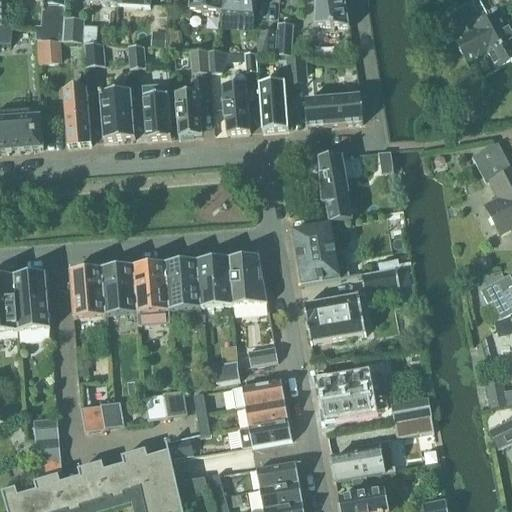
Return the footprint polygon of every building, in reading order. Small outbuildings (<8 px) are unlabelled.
[(66,0),(0,0),(0,28),(3,28),(3,0),(43,0),(41,29),(35,29),(36,44),(64,46),(66,0)] [(119,0),(87,0),(87,7),(119,9),(119,0)] [(151,0),(119,0),(119,9),(151,11),(151,0)] [(223,0),(189,0),(189,1),(192,1),(191,14),(223,16),(223,0)] [(255,0),(223,0),(223,16),(254,18),(255,0)] [(345,0),(317,0),(316,29),(351,31),(345,0)] [(472,3),(442,19),(458,49),(472,42),(477,51),(480,49),(493,74),(511,63),(511,30),(504,15),(484,25),(472,3)] [(85,23),(65,22),(64,46),(84,47),(85,23)] [(294,28),(279,27),(276,59),(293,60),(294,28)] [(13,30),(0,28),(0,48),(12,49),(13,30)] [(181,35),(169,31),(168,52),(180,52),(181,35)] [(166,35),(152,34),(151,50),(165,51),(166,35)] [(276,59),(278,35),(262,34),(254,57),(276,59)] [(61,46),(36,44),(38,68),(62,67),(61,46)] [(105,46),(86,45),(88,67),(107,66),(105,46)] [(146,52),(129,51),(131,74),(147,72),(146,52)] [(209,55),(190,54),(192,77),(210,75),(210,77),(211,77),(209,55)] [(229,57),(209,55),(211,77),(222,76),(229,57)] [(257,58),(245,57),(247,77),(259,76),(257,58)] [(306,61),(287,60),(289,88),(308,87),(306,61)] [(290,133),(286,85),(260,87),(263,135),(290,133)] [(168,88),(144,90),(146,117),(145,117),(145,120),(146,120),(148,144),(172,142),(168,88)] [(248,88),(223,90),(225,124),(227,124),(228,138),(251,136),(248,88)] [(88,92),(64,94),(68,150),(92,148),(88,92)] [(132,94),(100,96),(104,144),(136,142),(132,94)] [(201,96),(177,97),(180,141),(194,140),(194,134),(203,134),(201,96)] [(364,127),(362,99),(306,104),(308,131),(364,127)] [(0,155),(44,152),(42,119),(30,120),(30,121),(0,123),(0,155)] [(486,187),(490,184),(499,202),(485,210),(499,237),(511,230),(511,172),(508,174),(494,147),(471,159),(486,187)] [(390,156),(378,157),(381,173),(392,171),(390,156)] [(327,214),(330,227),(353,223),(348,198),(350,197),(343,159),(319,161),(323,209),(324,214),(327,214)] [(302,288),(350,280),(345,255),(336,256),(330,227),(292,233),(302,288)] [(260,259),(232,262),(236,309),(268,307),(260,259)] [(232,262),(202,264),(206,312),(236,309),(232,262)] [(202,264),(168,267),(172,315),(206,312),(202,264)] [(168,267),(136,269),(139,317),(172,315),(168,267)] [(136,269),(104,272),(108,320),(139,317),(136,269)] [(104,272),(70,275),(74,322),(108,320),(104,272)] [(396,272),(361,278),(364,298),(400,291),(396,272)] [(46,276),(15,279),(19,335),(51,332),(46,276)] [(15,279),(0,280),(0,336),(19,335),(15,279)] [(511,287),(508,280),(481,294),(488,307),(492,305),(502,323),(511,317),(511,343),(511,287)] [(359,299),(304,309),(311,348),(366,338),(359,299)] [(276,350),(248,355),(251,370),(278,365),(276,350)] [(325,361),(314,363),(316,374),(327,372),(325,361)] [(218,389),(241,385),(238,366),(215,370),(218,389)] [(366,379),(319,387),(325,423),(341,420),(341,421),(357,418),(356,417),(372,414),(366,379)] [(281,383),(232,392),(235,412),(246,410),(285,403),(281,383)] [(204,394),(195,395),(199,415),(208,413),(204,394)] [(184,395),(164,398),(168,422),(188,419),(184,395)] [(164,398),(145,402),(149,425),(168,422),(164,398)] [(428,401),(391,408),(394,425),(431,418),(428,401)] [(285,403),(246,410),(249,430),(289,423),(285,403)] [(121,406),(101,409),(105,433),(125,430),(121,406)] [(101,409),(82,413),(86,436),(105,433),(101,409)] [(208,413),(199,415),(202,433),(212,432),(208,413)] [(431,418),(394,425),(397,442),(434,436),(431,418)] [(58,422),(34,424),(36,441),(59,439),(58,422)] [(249,430),(239,432),(243,452),(292,443),(289,423),(249,430)] [(511,445),(511,423),(501,430),(499,425),(489,431),(499,453),(511,445)] [(59,439),(36,441),(37,460),(61,459),(59,439)] [(177,440),(169,441),(174,461),(182,459),(177,440)] [(336,485),(353,482),(367,480),(396,475),(391,443),(356,449),(357,457),(332,462),(336,485)] [(6,511),(81,511),(112,502),(112,505),(126,501),(125,498),(141,493),(145,511),(183,511),(168,447),(167,448),(169,456),(149,462),(146,454),(122,461),(125,469),(105,474),(103,466),(78,473),(81,482),(61,487),(59,481),(35,486),(37,494),(19,500),(16,491),(2,496),(6,511)] [(61,459),(37,460),(39,485),(63,479),(62,476),(61,459)] [(296,465),(256,472),(260,492),(299,485),(296,465)] [(220,500),(227,499),(221,480),(214,481),(220,500)] [(367,480),(353,482),(355,498),(339,501),(340,511),(389,511),(386,492),(369,495),(367,480)] [(205,483),(193,485),(196,498),(208,494),(205,483)] [(303,505),(299,485),(260,492),(263,511),(303,505)] [(222,511),(230,511),(227,499),(220,500),(222,511)] [(448,511),(447,503),(422,507),(423,511),(448,511)]
